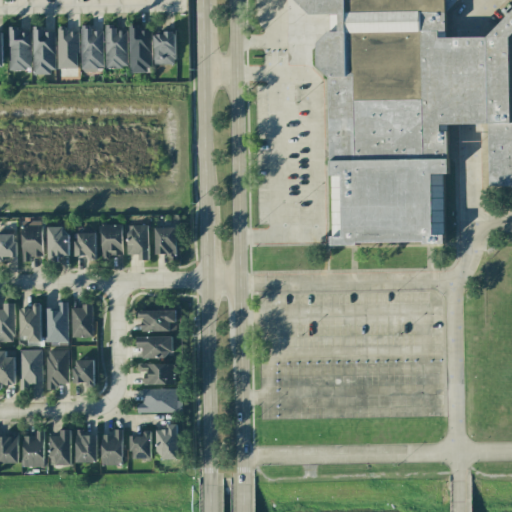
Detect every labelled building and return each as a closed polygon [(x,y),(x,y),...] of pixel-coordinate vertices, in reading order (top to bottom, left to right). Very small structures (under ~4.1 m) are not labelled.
[(511,0),(511,184),(495,184),(494,124),(454,125),(455,172),(439,173),(440,243),(333,245),(331,127),(330,76),(318,66),(317,66),(317,65),(317,43),(330,29),(331,30),(330,15),(316,15),(299,0),(511,0)] [(102,30),(91,31),(91,25),(80,26),(81,70),(103,69),(102,30)] [(127,30),(115,30),(116,25),(105,25),(104,68),(126,68),(127,30)] [(9,70),(31,70),(30,32),(19,32),(19,27),(8,27),(9,70)] [(54,32),(43,32),(43,27),(32,27),(33,73),(55,73),(54,32)] [(129,72),(149,73),(151,29),(130,29),(129,72)] [(78,31),(58,30),(57,68),(77,68),(78,31)] [(175,32),(154,33),(155,65),(176,64),(175,32)] [(122,224),(101,224),(102,256),(122,256),(122,224)] [(43,256),(43,225),(22,225),(22,262),(29,261),(29,256),(43,256)] [(148,225),(128,226),(128,254),(139,254),(139,260),(149,260),(148,225)] [(67,258),(67,226),(48,227),(48,258),(67,258)] [(177,227),(155,227),(155,253),(166,253),(166,258),(177,258),(177,227)] [(96,233),(75,232),(75,257),(95,258),(96,233)] [(16,235),(0,234),(0,261),(7,261),(7,257),(15,257),(16,235)] [(67,342),(68,302),(57,302),(57,308),(45,308),(44,342),(67,342)] [(0,342),(14,342),(13,303),(2,303),(2,309),(0,309),(0,342)] [(40,303),(32,303),(32,308),(19,308),(19,336),(28,336),(28,343),(40,342),(40,303)] [(92,306),(71,306),(71,338),(93,337),(92,306)] [(140,331),(176,331),(176,310),(141,309),(140,331)] [(172,336),(137,337),(137,347),(143,347),(143,357),(173,356),(172,336)] [(0,386),(14,387),(15,357),(5,357),(6,350),(0,350),(0,386)] [(19,385),(42,385),(41,350),(18,350),(19,385)] [(68,350),(46,350),(47,390),(56,390),(56,383),(68,383),(68,350)] [(94,384),(94,359),(74,360),(74,385),(94,384)] [(144,385),(175,384),(174,363),(138,364),(138,371),(143,371),(144,385)] [(177,389),(143,388),(142,403),(137,403),(137,412),(176,412),(177,389)] [(177,424),(167,424),(167,430),(157,430),(158,459),(177,459),(177,424)] [(101,434),(102,465),(122,465),(122,429),(114,430),(114,434),(101,434)] [(70,430),(60,430),(60,435),(50,436),(50,465),(71,464),(70,430)] [(151,458),(151,430),(143,431),(143,436),(131,436),(131,459),(151,458)] [(23,436),(23,466),(44,466),(44,431),(35,431),(35,436),(23,436)] [(76,462),(97,462),(97,432),(76,432),(76,462)] [(0,463),(18,463),(18,435),(0,434),(0,463)]
